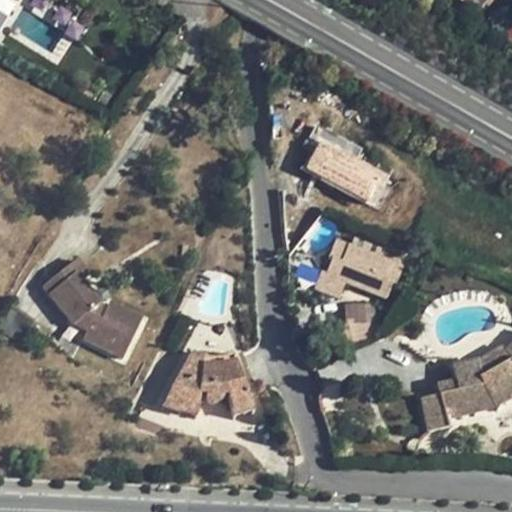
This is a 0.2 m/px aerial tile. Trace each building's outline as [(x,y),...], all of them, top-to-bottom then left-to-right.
[(319,138),(302,170),(374,206),(390,174),(319,138)] [(338,235),(335,244),(362,255),(365,247),(338,235)] [(396,287),(402,271),(399,270),(403,262),(365,247),(362,255),(335,244),(328,259),(331,260),(325,275),(320,273),(314,289),(340,300),(345,284),(386,301),(393,286),(396,287)] [(76,261),(43,287),(73,326),(80,320),(90,324),(83,340),(122,359),(142,321),(108,305),(106,311),(103,309),(100,306),(81,283),(88,277),(76,261)] [(345,325),(320,328),(330,352),(351,345),(351,343),(375,337),(375,325),(374,306),(344,307),(345,325)] [(0,322),(0,331),(18,344),(34,323),(11,307),(0,322)] [(501,349),(478,362),(481,379),(511,361),(504,354),(501,349)] [(163,407),(197,417),(200,391),(208,392),(206,395),(206,397),(206,401),(209,404),(215,405),(216,405),(219,403),(220,401),(221,397),(221,395),(220,394),(226,392),(232,418),(253,412),(234,358),(214,360),(205,360),(190,355),(170,388),(163,407)] [(476,413),(494,409),(490,402),(475,407),(476,413)]
